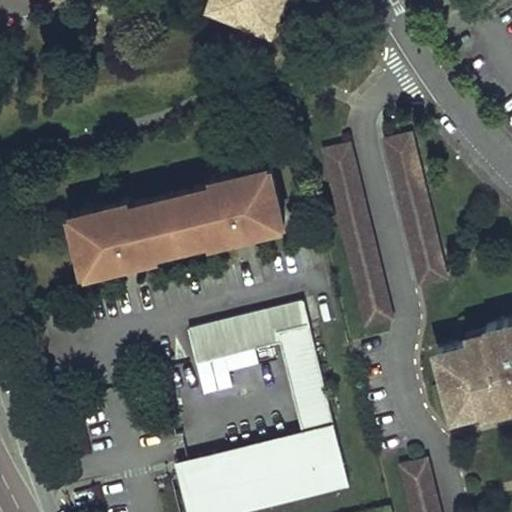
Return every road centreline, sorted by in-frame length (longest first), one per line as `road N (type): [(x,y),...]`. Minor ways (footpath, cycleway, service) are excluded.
road 1 (residential): [(416,48),(402,75),(367,106),(363,130),(408,317),(398,358),(410,409),(435,439),(455,511)]
road 2 (residential): [(416,48),(511,167)]
road 3 (tertiary): [(51,511),(0,371)]
